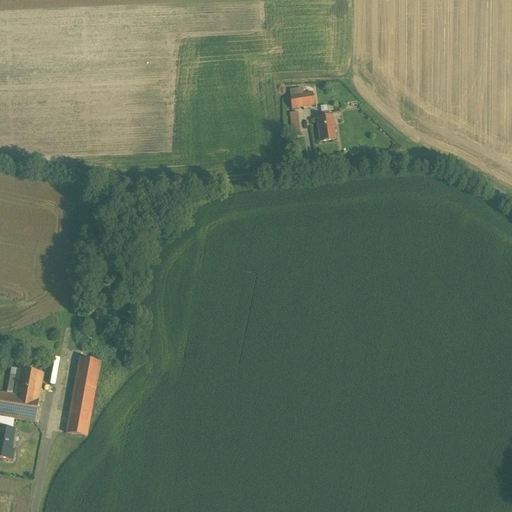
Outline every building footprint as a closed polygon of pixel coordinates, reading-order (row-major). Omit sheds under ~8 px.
[(290,97),(290,109),(314,107),(313,95),(290,97)] [(297,113),(290,113),(292,137),(299,136),(297,113)] [(316,119),(320,142),(336,140),(332,117),(328,117),(328,113),(321,114),(322,118),(316,119)] [(80,358),(66,433),(86,437),(100,362),(80,358)] [(0,393),(0,416),(8,418),(35,423),(43,374),(11,369),(6,395),(0,393)] [(0,416),(0,459),(11,461),(13,452),(10,451),(13,431),(6,430),(8,418),(0,416)]
